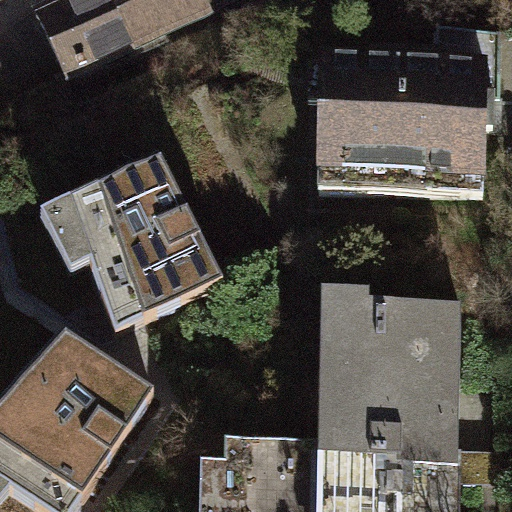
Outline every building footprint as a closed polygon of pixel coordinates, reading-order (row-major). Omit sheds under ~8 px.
[(197,0),(80,0),(36,22),(67,83),(205,15),(197,0)] [(453,65),(321,64),(319,196),(482,199),(483,133),(492,133),(492,101),(500,102),(501,38),(454,38),(453,65)] [(221,284),(157,160),(66,204),(115,342),(221,284)] [(339,330),(339,447),(337,511),(459,511),(461,308),(352,308),(339,330)] [(0,406),(0,487),(37,511),(77,511),(154,398),(59,338),(0,406)] [(337,511),(339,447),(224,445),(223,511),(337,511)]
